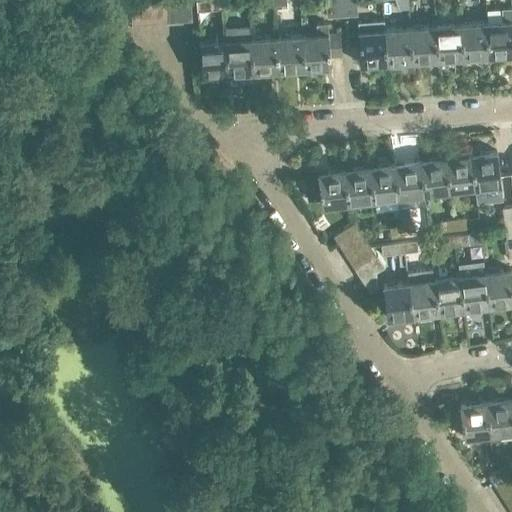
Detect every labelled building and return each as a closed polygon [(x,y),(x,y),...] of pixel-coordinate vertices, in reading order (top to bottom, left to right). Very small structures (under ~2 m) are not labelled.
[(141,0),(130,0),(132,24),(143,23),(141,0)] [(154,0),(141,0),(143,23),(156,23),(154,0)] [(164,0),(154,0),(156,23),(166,22),(164,0)] [(164,0),(166,22),(178,21),(176,0),(164,0)] [(190,0),(176,0),(178,21),(192,20),(190,0)] [(210,0),(211,10),(223,9),(222,0),(210,0)] [(222,0),(223,9),(235,8),(234,0),(222,0)] [(325,0),(327,17),(342,16),(340,0),(325,0)] [(340,0),(342,16),(358,15),(356,0),(340,0)] [(502,20),(486,21),(489,54),(491,54),(493,59),(503,58),(504,53),(511,52),(511,6),(501,7),(502,20)] [(486,21),(461,23),(463,56),(465,56),(467,61),(477,60),(479,55),(489,54),(486,21)] [(302,34),(304,67),(330,65),(327,22),(316,23),(317,33),(302,34)] [(435,25),(437,58),(463,56),(461,23),(435,25)] [(412,59),(437,58),(435,25),(409,26),(412,59)] [(409,26),(384,28),(386,61),(390,61),(391,66),(401,65),(402,60),(412,59),(409,26)] [(360,63),(386,61),(384,28),(358,30),(360,63)] [(201,74),(227,72),(225,39),(225,33),(216,34),(216,40),(199,41),(201,74)] [(302,34),(276,36),(278,69),(281,69),(282,73),(295,72),(295,68),(304,67),(302,34)] [(253,70),(278,69),(276,36),(251,37),(253,70)] [(227,72),(253,70),(251,37),(225,39),(227,72)] [(470,153),(475,186),(501,182),(496,150),(470,153)] [(449,189),(475,186),(470,153),(445,156),(449,189)] [(424,192),(449,189),(445,156),(420,159),(424,192)] [(398,195),(424,192),(420,159),(394,162),(398,195)] [(373,198),(398,195),(394,162),(369,166),(373,198)] [(348,202),(373,198),(369,166),(343,169),(348,202)] [(321,205),(348,202),(343,169),(317,172),(321,205)] [(511,230),(511,204),(502,206),(505,231),(511,230)] [(453,218),(454,229),(466,227),(465,217),(453,218)] [(441,230),(454,229),(453,218),(440,220),(441,230)] [(344,228),(349,236),(359,229),(354,221),(344,228)] [(402,225),(403,235),(415,234),(414,223),(402,225)] [(391,237),(403,235),(402,225),(389,226),(391,237)] [(339,243),(349,236),(344,228),(333,235),(339,243)] [(480,228),(472,229),(473,232),(474,243),(481,242),(480,228)] [(359,229),(349,236),(339,243),(345,254),(367,240),(359,229)] [(454,234),(456,245),(468,244),(467,233),(454,234)] [(443,247),(456,245),(454,234),(442,236),(443,247)] [(404,241),(405,252),(418,250),(416,240),(404,241)] [(405,252),(404,241),(381,244),(382,255),(405,252)] [(355,269),(377,255),(370,245),(349,259),(355,269)] [(376,271),(384,266),(377,255),(355,269),(370,291),(378,286),(376,271)] [(511,274),(511,268),(485,271),(489,304),(511,301),(511,274)] [(464,307),(489,304),(485,271),(460,274),(464,307)] [(438,311),(464,307),(460,274),(434,278),(438,311)] [(434,278),(409,281),(413,314),(438,311),(434,278)] [(387,317),(413,314),(409,281),(383,284),(387,317)] [(511,408),(511,397),(485,400),(489,433),(511,430),(511,408)] [(463,436),(489,433),(485,400),(459,404),(463,436)] [(511,464),(510,462),(499,468),(505,477),(511,472),(511,464)] [(494,484),(505,477),(499,468),(489,475),(494,484)] [(511,480),(498,490),(504,499),(511,493),(511,480)]
